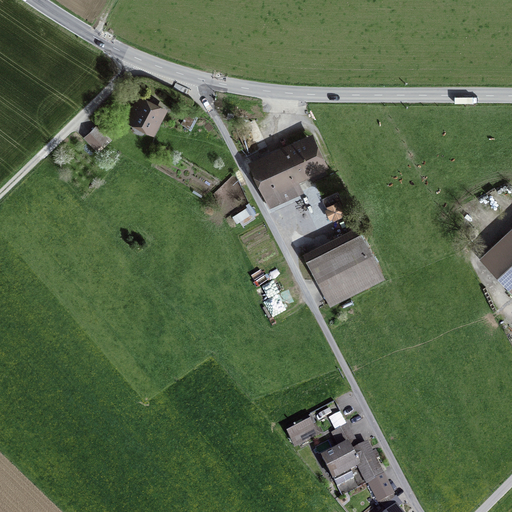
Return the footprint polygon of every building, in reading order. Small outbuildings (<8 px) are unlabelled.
[(163,112),(143,100),(132,119),(152,130),(163,112)] [(106,139),(95,128),(85,138),(96,149),(106,139)] [(315,143),(253,171),(268,205),(331,177),(315,143)] [(339,203),(326,209),(331,218),(343,213),(339,203)] [(511,226),(480,255),(511,290),(511,226)] [(360,233),(307,259),(328,304),(382,278),(360,233)] [(297,445),(319,436),(312,420),(290,429),(297,445)] [(368,439),(323,458),(339,496),(370,483),(377,499),(391,493),(368,439)]
